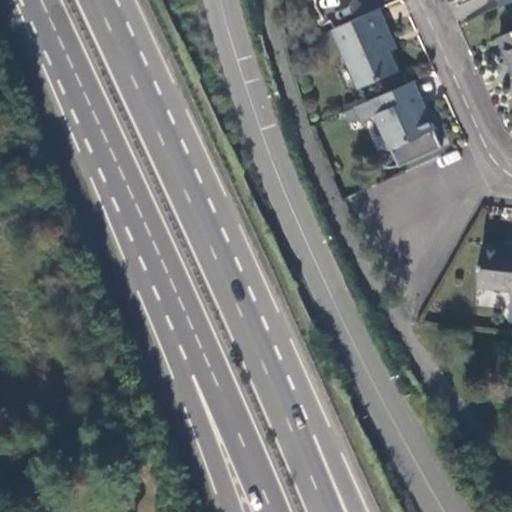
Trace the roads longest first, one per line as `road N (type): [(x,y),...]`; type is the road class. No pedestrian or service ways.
road 1 (trunk): [(357,511),(125,0)]
road 2 (trunk): [(41,0),(269,511)]
road 3 (trunk): [(325,511),(99,0)]
road 4 (tertiary): [(443,511),(383,403),(268,144),(222,0)]
road 5 (trunk): [(34,0),(231,511)]
road 6 (residential): [(419,0),(502,179),(511,180)]
